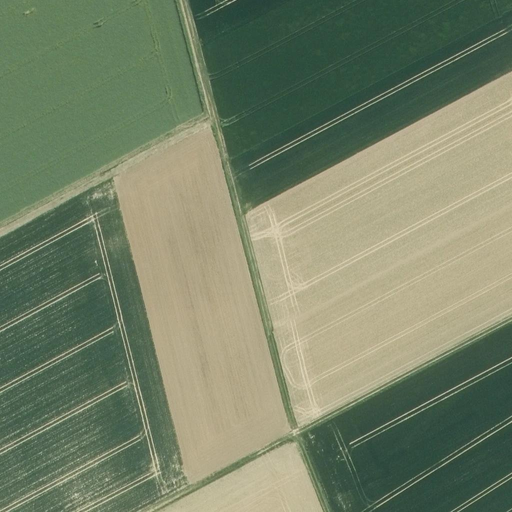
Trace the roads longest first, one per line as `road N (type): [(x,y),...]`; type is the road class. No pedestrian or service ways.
road 1 (track): [(0,235),(216,120),(296,433),(327,511)]
road 2 (track): [(511,318),(146,511)]
road 3 (track): [(216,120),(184,0)]
